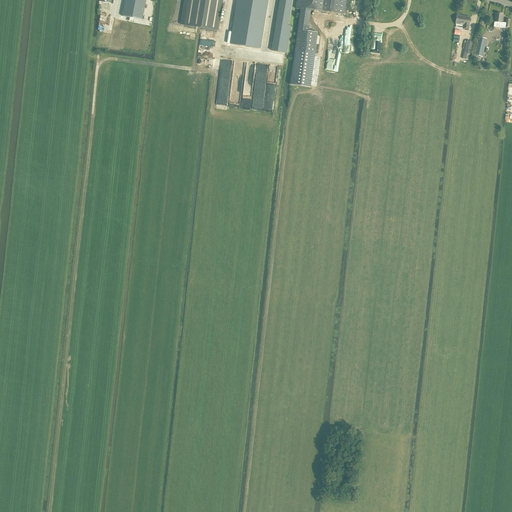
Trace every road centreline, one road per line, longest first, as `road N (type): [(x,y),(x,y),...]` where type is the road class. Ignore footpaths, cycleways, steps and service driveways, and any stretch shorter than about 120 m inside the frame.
road 1 (track): [(215,72),(112,58),(98,67),(50,511)]
road 2 (track): [(215,72),(217,53),(281,61),(233,511)]
